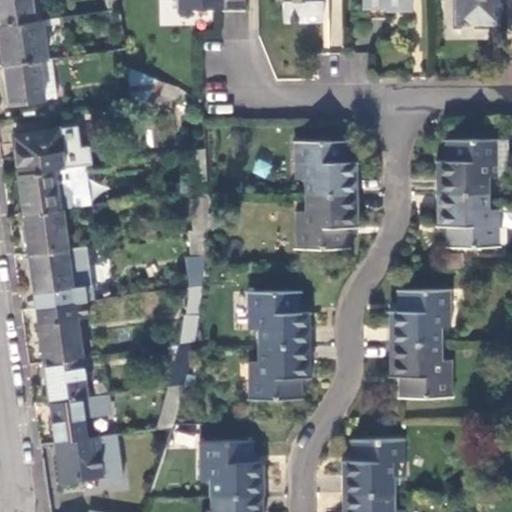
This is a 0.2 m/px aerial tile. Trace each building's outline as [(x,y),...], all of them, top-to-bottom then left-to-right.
[(32,0),(0,0),(0,25),(35,21),(32,0)] [(105,0),(108,11),(120,9),(117,0),(105,0)] [(179,0),(179,7),(224,9),(223,0),(179,0)] [(286,21),(323,22),(323,0),(276,0),(277,0),(287,1),(286,21)] [(386,19),(386,9),(413,9),(412,0),(363,0),(364,19),(386,19)] [(453,0),(453,29),(463,29),(465,24),(471,25),(473,28),(502,28),(502,0),(453,0)] [(35,21),(0,25),(0,39),(4,65),(39,60),(47,59),(42,20),(35,21)] [(47,59),(39,60),(41,75),(54,73),(52,58),(47,59)] [(39,60),(4,65),(9,104),(57,98),(54,73),(41,75),(39,60)] [(147,102),(158,80),(131,68),(129,79),(131,103),(147,102)] [(181,99),(185,93),(178,88),(158,80),(147,102),(181,99)] [(13,135),(18,174),(54,169),(64,168),(59,128),(13,135)] [(438,159),(439,192),(490,192),(491,176),(500,176),(500,137),(447,138),(447,140),(451,141),(451,159),(438,159)] [(305,178),(304,194),(357,193),(357,162),(344,162),(343,142),(348,142),(348,140),(295,140),(295,178),(305,178)] [(203,150),(190,151),(193,191),(194,191),(206,189),(203,150)] [(54,169),(18,174),(24,214),(59,209),(61,209),(90,205),(85,166),(64,168),(54,169)] [(209,230),(209,195),(209,189),(206,189),(194,191),(194,232),(209,230)] [(490,192),(439,192),(439,224),(451,223),(452,243),(449,243),(449,246),(501,246),(500,207),(490,207),(490,192)] [(357,193),(304,194),(305,209),(296,210),(296,248),(349,248),(348,246),(345,245),(345,226),(357,225),(357,193)] [(59,209),(24,214),(29,254),(67,249),(61,209),(59,209)] [(67,249),(29,254),(37,308),(74,303),(94,301),(86,246),(67,249)] [(207,255),(187,258),(191,288),(203,287),(206,270),(207,255)] [(390,309),(390,343),(443,343),(443,326),(453,326),(452,288),(399,287),(399,290),(403,290),(403,309),(390,309)] [(257,329),(257,345),(310,344),(310,313),(297,313),(297,293),(300,292),(300,290),(247,291),(247,329),(257,329)] [(74,303),(37,308),(44,363),(81,358),(77,316),(76,316),(74,303)] [(180,344),(195,342),(199,318),(185,316),(180,344)] [(185,384),(194,346),(195,342),(180,344),(171,386),(185,384)] [(443,343),(390,343),(390,374),(404,375),(404,393),(400,394),(400,396),(453,396),(453,357),(443,357),(443,343)] [(310,344),(257,345),(257,360),(248,360),(248,399),(301,399),(301,396),(297,396),(297,377),(311,376),(310,344)] [(81,358),(44,363),(50,402),(81,398),(86,397),(81,358)] [(178,410),(185,384),(171,386),(166,406),(178,410)] [(86,397),(81,398),(83,418),(91,418),(89,397),(86,397)] [(81,398),(50,402),(55,442),(100,436),(98,417),(91,418),(83,418),(81,398)] [(173,426),(175,420),(178,410),(166,406),(160,428),(173,426)] [(100,436),(55,442),(61,481),(103,475),(99,450),(112,449),(111,434),(100,436)] [(343,460),(343,494),(397,493),(396,477),(405,477),(404,439),(353,439),(352,441),(357,441),(357,460),(343,460)] [(210,480),(210,495),(263,494),(263,463),(250,463),(250,444),(255,443),(255,441),(200,442),(201,480),(210,480)] [(151,491),(165,451),(150,445),(136,485),(151,491)] [(397,493),(343,494),(343,511),(405,511),(405,508),(397,508),(397,493)] [(262,511),(263,494),(210,495),(210,511),(202,511),(201,511),(262,511)]
